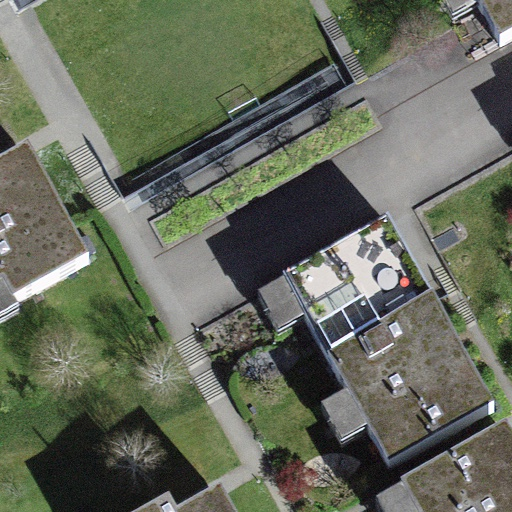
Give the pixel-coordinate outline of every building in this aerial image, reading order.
[(511,0),(473,0),(500,46),(511,39),(511,0)] [(0,290),(3,289),(13,306),(88,264),(27,156),(0,171),(0,290)] [(493,412),(388,225),(336,254),(283,283),(389,470),(493,412)] [(511,511),(511,445),(505,433),(452,464),(400,493),(411,511),(511,511)] [(171,511),(169,507),(160,511),(228,511),(220,497),(193,511),(171,511)]
